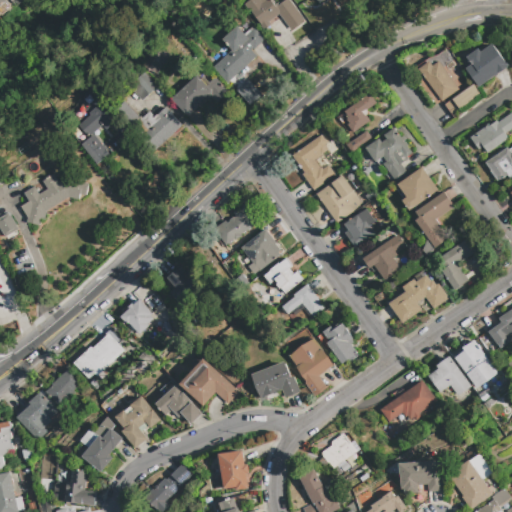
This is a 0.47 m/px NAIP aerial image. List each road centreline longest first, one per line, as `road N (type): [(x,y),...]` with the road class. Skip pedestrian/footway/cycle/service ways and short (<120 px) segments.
road 1 (residential): [(113,511),(124,480),(139,467),(236,424),(299,430),(511,280)]
road 2 (tertiary): [(122,276),(316,95),(376,52),(459,17)]
road 3 (residential): [(252,154),(398,360)]
road 4 (residential): [(376,52),(511,246)]
